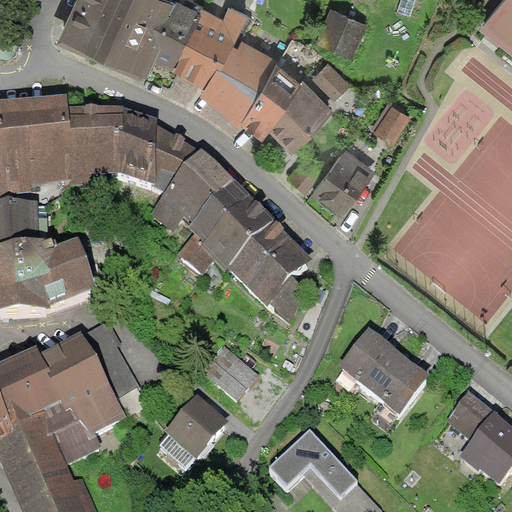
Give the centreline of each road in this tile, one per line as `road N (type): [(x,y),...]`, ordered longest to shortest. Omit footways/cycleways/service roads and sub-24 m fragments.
road 1 (residential): [(38,65),(64,66),(202,130),(350,261)]
road 2 (residential): [(350,261),(295,386),(242,467),(282,511)]
road 3 (residential): [(350,261),(511,392)]
